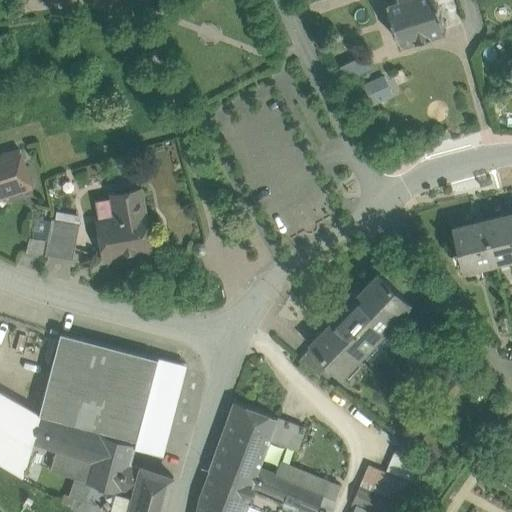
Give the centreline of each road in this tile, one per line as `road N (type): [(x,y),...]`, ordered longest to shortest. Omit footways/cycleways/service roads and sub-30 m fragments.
road 1 (residential): [(240,338),(62,298),(0,273)]
road 2 (residential): [(380,198),(280,0)]
road 3 (residential): [(240,338),(277,276),(380,198)]
road 4 (residential): [(183,511),(240,338)]
road 5 (residential): [(484,347),(380,198)]
road 6 (residential): [(380,198),(430,172),(511,155)]
